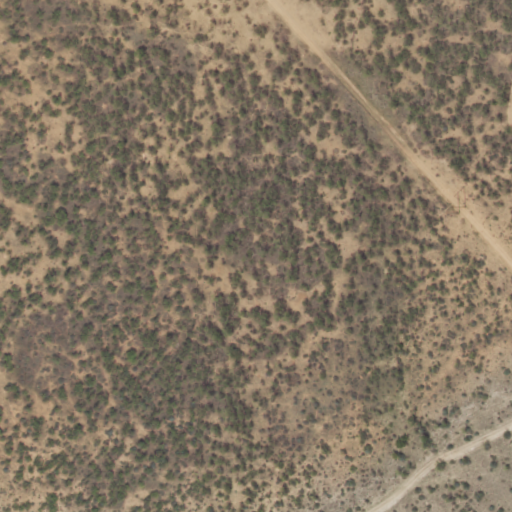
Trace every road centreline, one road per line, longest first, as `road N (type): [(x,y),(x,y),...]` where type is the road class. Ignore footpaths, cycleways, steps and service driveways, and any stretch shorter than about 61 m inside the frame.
road 1 (track): [(511,261),(275,0)]
road 2 (track): [(371,511),(401,494),(432,459),(511,424)]
